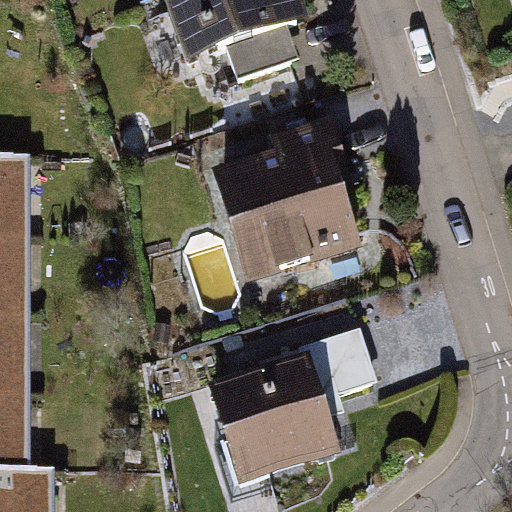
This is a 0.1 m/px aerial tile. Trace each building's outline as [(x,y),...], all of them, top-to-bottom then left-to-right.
[(185,0),(150,0),(155,12),(185,0)] [(299,0),(185,0),(155,12),(184,88),(314,38),(299,0)] [(210,173),(244,288),(361,253),(327,138),(210,173)] [(0,511),(39,511),(39,474),(14,474),(12,165),(0,164),(0,511)] [(207,387),(237,488),(340,458),(309,357),(207,387)]
